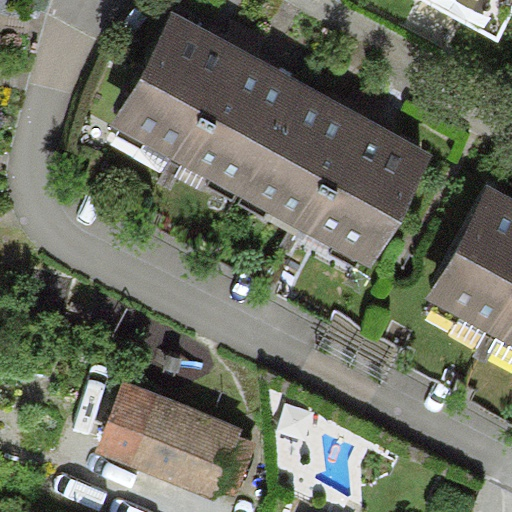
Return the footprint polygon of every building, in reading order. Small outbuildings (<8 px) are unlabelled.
[(511,0),(440,0),(497,31),(511,1),(511,0)] [(114,127),(368,268),(429,158),(376,129),(335,106),(258,64),(215,40),(175,18),(114,127)] [(511,199),(487,186),(429,298),(511,345),(511,199)] [(221,479),(239,486),(260,432),(239,424),(243,415),(122,369),(92,445),(216,492),(221,479)] [(323,511),(303,503),(298,511),(323,511)]
